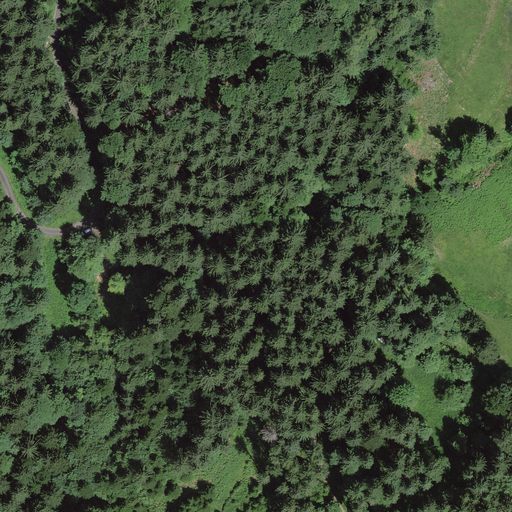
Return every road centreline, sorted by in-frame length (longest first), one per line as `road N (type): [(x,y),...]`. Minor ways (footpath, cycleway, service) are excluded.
road 1 (track): [(82,226),(134,266),(176,276),(249,292),(294,281),(339,285),(349,318),(312,382)]
road 2 (track): [(82,226),(101,193),(98,162),(56,54),(61,0)]
road 3 (track): [(312,382),(259,438),(217,511)]
